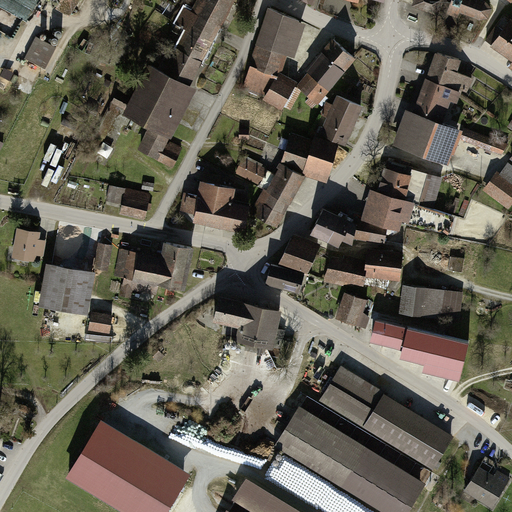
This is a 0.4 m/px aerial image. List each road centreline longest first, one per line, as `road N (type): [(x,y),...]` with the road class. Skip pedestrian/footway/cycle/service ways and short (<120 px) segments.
road 1 (unclassified): [(0,499),(69,400),(143,333),(247,259)]
road 2 (unclassified): [(247,259),(255,277),(511,453)]
road 3 (unclassified): [(247,259),(326,194),(362,149),(377,118),(390,41)]
road 4 (residential): [(155,229),(240,64),(263,0)]
road 5 (unclassified): [(155,229),(0,200)]
road 6 (unclassified): [(511,80),(484,59),(390,41)]
